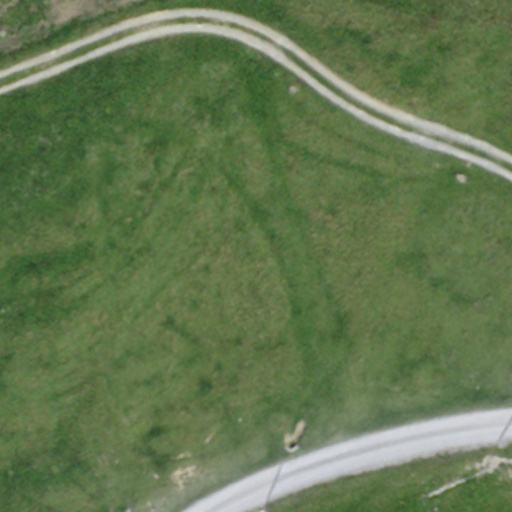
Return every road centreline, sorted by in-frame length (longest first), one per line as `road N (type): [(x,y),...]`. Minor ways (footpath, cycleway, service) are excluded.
road 1 (track): [(511,165),(384,116),(277,34),(191,22),(0,84)]
road 2 (unclassified): [(264,511),(397,442),(511,437)]
